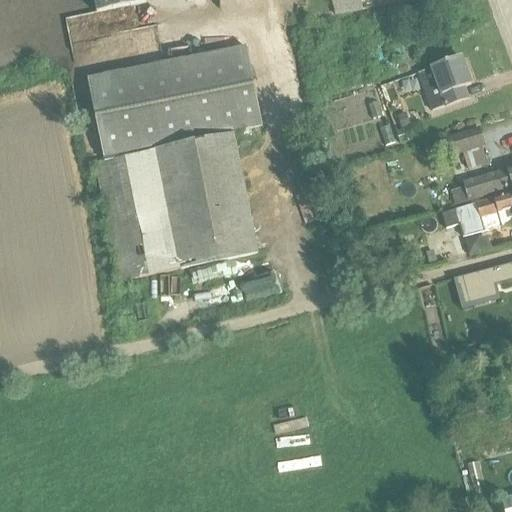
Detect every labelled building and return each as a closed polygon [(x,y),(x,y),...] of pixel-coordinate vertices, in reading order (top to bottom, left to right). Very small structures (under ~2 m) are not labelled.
[(147,4),(145,0),(93,0),(97,16),(147,4)] [(363,12),(360,0),(331,0),(334,17),(363,12)] [(246,48),(87,80),(104,163),(94,165),(118,284),(258,256),(234,134),(263,128),(246,48)] [(418,75),(431,113),(468,100),(464,89),(471,86),(462,60),(418,75)] [(382,100),(372,103),(376,119),(387,116),(382,100)] [(402,131),(396,133),(400,145),(425,137),(421,125),(411,128),(406,114),(397,117),(402,131)] [(389,127),(380,130),(386,147),(395,144),(389,127)] [(480,129),(444,140),(450,159),(464,155),(469,172),(484,167),(479,151),(485,149),(480,129)] [(410,163),(433,158),(430,144),(406,149),(410,163)] [(455,206),(511,189),(511,169),(463,184),(464,189),(450,193),(455,206)] [(511,195),(477,205),(477,206),(443,214),(448,230),(459,226),(462,238),(484,232),(484,233),(511,225),(511,195)] [(487,237),(465,243),(469,258),(491,251),(487,237)] [(511,262),(457,277),(464,306),(511,293),(511,262)] [(485,486),(479,463),(467,466),(473,490),(475,489),(476,496),(482,494),(481,488),(485,486)] [(511,511),(511,498),(501,501),(503,511),(511,511)]
